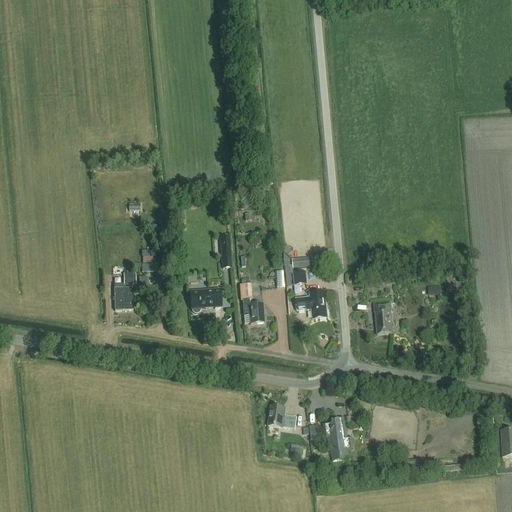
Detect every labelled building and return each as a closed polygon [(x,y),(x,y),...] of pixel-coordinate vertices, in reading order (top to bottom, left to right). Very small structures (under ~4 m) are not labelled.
[(184,213),(176,214),(176,223),(185,222),(184,213)] [(220,239),(223,271),(232,270),(229,238),(220,239)] [(293,270),(313,268),(312,259),(292,261),(293,270)] [(284,263),(287,282),(286,282),(287,287),(292,287),(292,281),(293,281),(290,262),(284,263)] [(296,287),(307,285),(306,273),(294,274),(296,287)] [(124,286),(135,285),(135,275),(124,275),(124,286)] [(146,279),(138,279),(139,291),(147,290),(146,279)] [(245,280),(239,280),(241,301),(243,301),(245,326),(250,325),(250,326),(265,325),(263,305),(252,306),(251,285),(246,286),(245,280)] [(115,312),(133,312),(132,290),(114,291),(115,312)] [(220,291),(190,294),(191,310),(191,313),(193,314),(195,315),(198,315),(200,314),(201,312),(201,311),(206,311),(205,309),(215,308),(215,311),(222,310),(220,291)] [(313,322),(328,321),(325,294),(310,296),(311,300),(297,302),(298,314),(312,312),(313,322)] [(390,314),(392,313),(391,305),(374,306),(374,314),(376,314),(377,338),(392,336),(390,314)] [(286,411),(271,409),(268,428),(283,430),(295,432),(297,419),(289,418),(288,419),(284,419),(286,411)] [(352,438),(345,439),(344,438),(346,438),(343,421),(332,422),(333,426),(325,427),(326,435),(327,439),(329,438),(332,463),(348,461),(347,453),(354,452),(352,438)] [(504,459),(511,458),(511,430),(501,432),(504,459)] [(294,453),(304,456),(306,447),(296,445),(294,453)] [(445,467),(445,466),(439,466),(439,467),(424,469),(424,461),(403,463),(404,476),(439,472),(440,476),(446,475),(446,473),(445,473),(445,467)]
